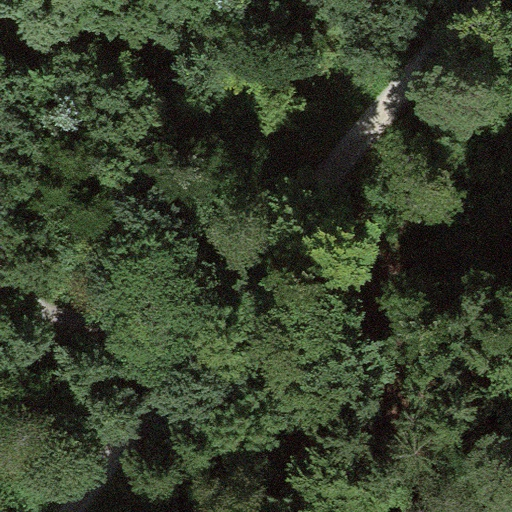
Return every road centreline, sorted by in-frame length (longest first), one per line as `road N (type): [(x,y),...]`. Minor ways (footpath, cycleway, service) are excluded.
road 1 (track): [(76,511),(216,359),(365,160),(511,6)]
road 2 (track): [(0,289),(43,318),(216,359)]
